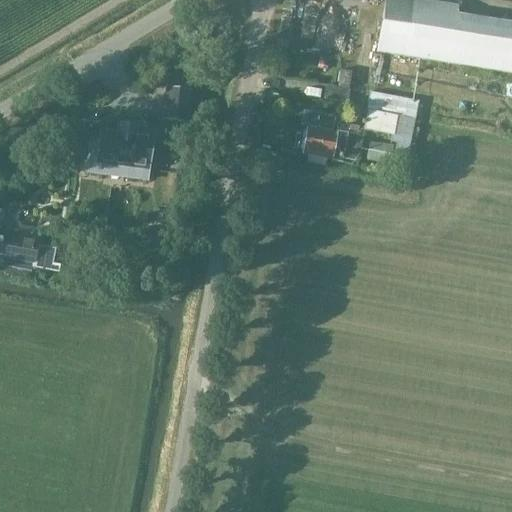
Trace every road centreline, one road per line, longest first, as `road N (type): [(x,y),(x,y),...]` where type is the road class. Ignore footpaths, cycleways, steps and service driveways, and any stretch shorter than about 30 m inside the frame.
road 1 (unclassified): [(155,511),(247,0)]
road 2 (unclassified): [(0,119),(189,0)]
